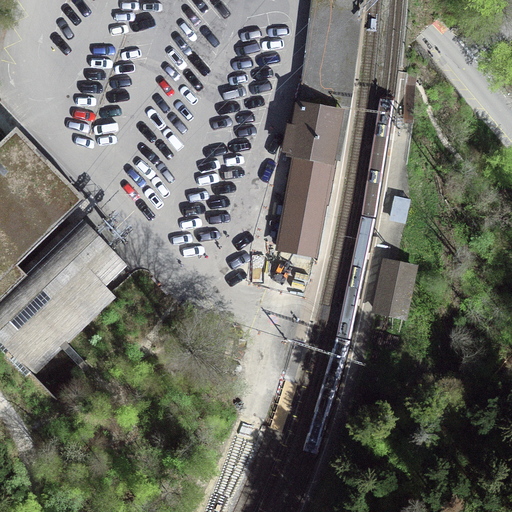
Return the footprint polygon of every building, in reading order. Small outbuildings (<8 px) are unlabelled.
[(316,0),(313,43),(326,44),(330,7),(351,9),(352,0),(316,0)] [(307,81),(342,88),(343,83),(347,52),(351,9),(330,7),(326,44),(313,43),(307,81)] [(342,88),(307,81),(299,126),(291,125),(286,151),(300,154),(283,247),(311,252),(342,88)] [(86,204),(19,133),(0,149),(0,305),(28,279),(18,267),(86,204)] [(409,201),(397,199),(394,218),(406,220),(409,201)] [(28,279),(0,305),(0,342),(31,375),(114,298),(106,290),(128,270),(92,232),(86,225),(28,279)] [(385,261),(375,311),(404,317),(414,267),(396,263),(385,261)]
